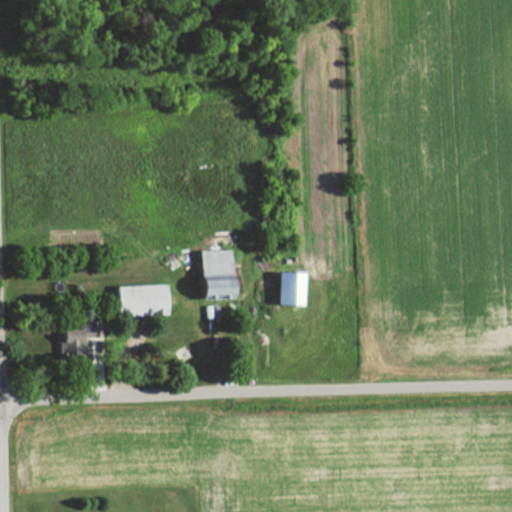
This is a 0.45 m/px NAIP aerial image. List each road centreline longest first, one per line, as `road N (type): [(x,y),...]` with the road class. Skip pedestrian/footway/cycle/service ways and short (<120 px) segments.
road 1 (residential): [(0,399),(511,387)]
road 2 (residential): [(3,511),(0,367)]
